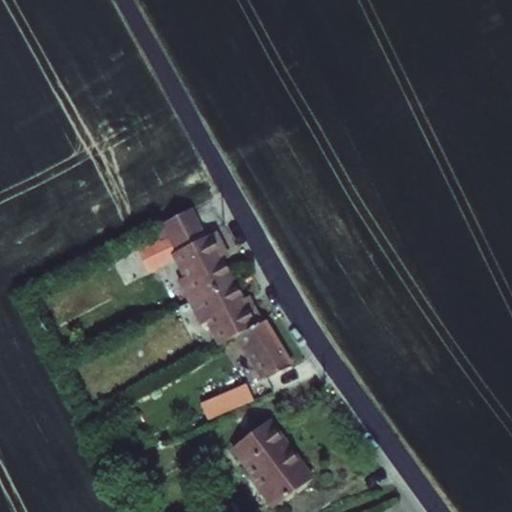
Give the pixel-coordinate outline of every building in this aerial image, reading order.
[(191,209),(162,224),(175,253),(205,239),(191,209)] [(216,233),(205,239),(175,253),(184,274),(178,277),(189,301),(234,280),(218,249),(222,246),(216,233)] [(249,308),(234,280),(189,301),(200,324),(207,321),(220,348),(241,336),(263,323),(255,305),(249,308)] [(267,321),(263,323),(241,336),(265,379),(292,367),(267,321)] [(228,398),(232,409),(261,397),(256,386),(228,398)] [(315,479),(270,421),(231,449),(254,481),(257,477),(280,505),(315,479)]
